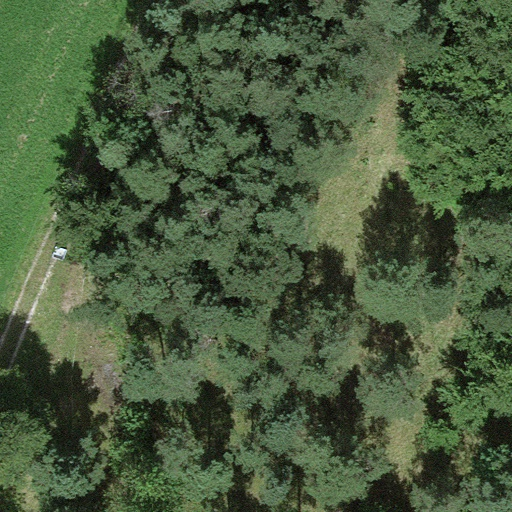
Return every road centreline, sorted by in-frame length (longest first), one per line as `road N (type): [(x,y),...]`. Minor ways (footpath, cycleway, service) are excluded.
road 1 (track): [(177,0),(19,251),(0,309)]
road 2 (track): [(19,251),(74,320),(132,511)]
